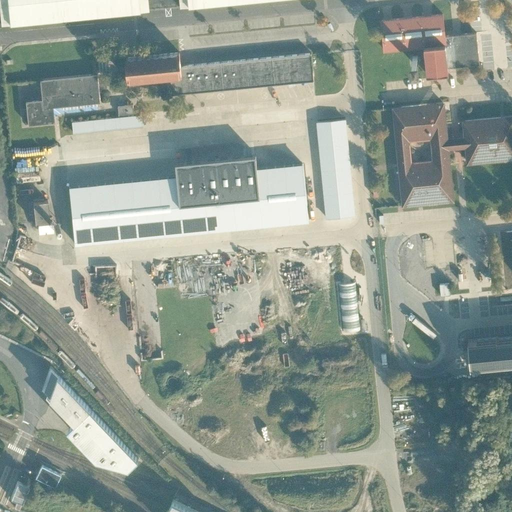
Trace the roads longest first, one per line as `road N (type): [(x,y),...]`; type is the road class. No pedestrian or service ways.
road 1 (unclassified): [(0,38),(381,0)]
road 2 (unclassified): [(394,285),(404,361),(432,373),(450,345),(397,289)]
road 3 (unclassified): [(511,218),(401,230),(391,244),(394,285)]
